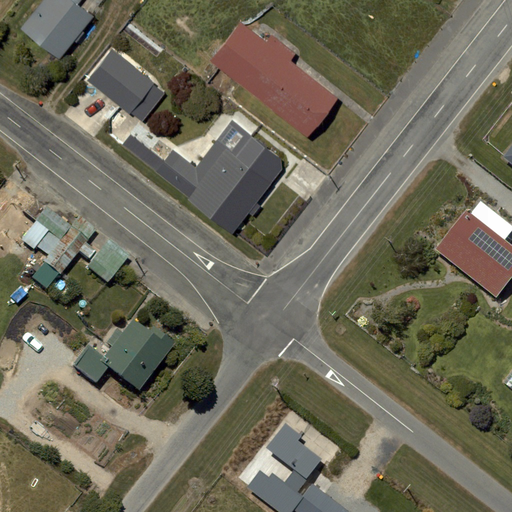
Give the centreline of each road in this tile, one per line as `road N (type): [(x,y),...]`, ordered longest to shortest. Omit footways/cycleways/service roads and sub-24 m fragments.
road 1 (residential): [(272,321),(511,17)]
road 2 (tertiary): [(0,110),(272,321)]
road 3 (residential): [(272,321),(511,509)]
road 4 (residential): [(125,511),(272,321)]
